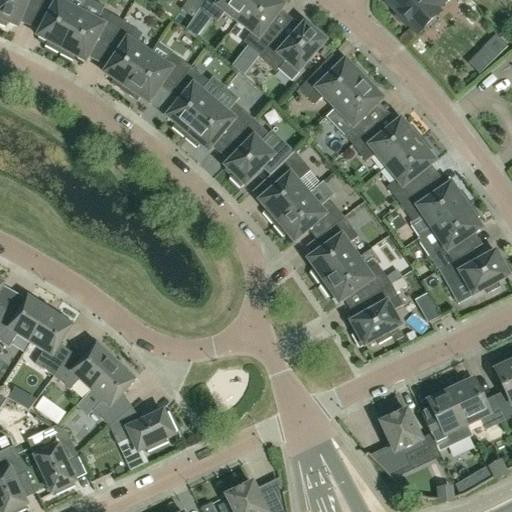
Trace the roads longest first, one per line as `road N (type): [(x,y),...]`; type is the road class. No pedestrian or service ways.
road 1 (residential): [(0,62),(75,96),(156,150),(228,216),(255,260),(256,326)]
road 2 (residential): [(256,326),(222,348),(167,348),(0,237)]
road 3 (residential): [(511,213),(449,118),(350,9)]
road 4 (residential): [(305,417),(511,321)]
road 5 (residential): [(105,511),(305,417)]
